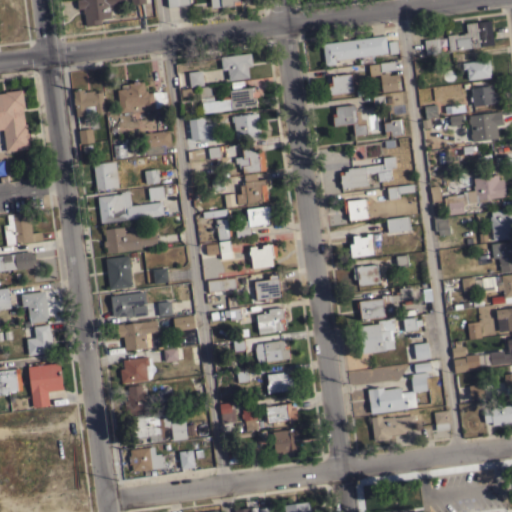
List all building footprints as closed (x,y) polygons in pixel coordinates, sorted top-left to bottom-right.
[(84,13),(83,13),(82,8),(77,9),(76,0),(124,0),(125,2),(108,4),(110,17),(100,18),(101,24),(85,25),(84,13)] [(493,44),(481,46),(480,41),(478,41),(479,46),(448,50),(446,35),(456,33),(456,34),(463,34),(463,32),(466,32),(465,23),(476,21),(476,27),(478,27),(477,21),(490,19),(493,44)] [(385,35),(387,52),(381,53),(381,54),(379,54),(379,53),(373,54),(374,61),(372,61),(371,61),(359,63),(358,56),(334,59),(335,64),(324,65),(322,43),(385,35)] [(438,37),(440,51),(425,53),(423,39),(438,37)] [(250,52),(252,65),(247,66),(248,77),(228,80),(227,69),(221,69),(220,56),(250,52)] [(467,79),(466,68),(462,69),(461,62),(476,60),(476,59),(477,59),(478,60),(489,59),(490,69),(489,70),(490,76),(467,79)] [(381,91),(379,74),(369,75),(368,64),(394,60),(395,69),(380,71),(381,73),(388,72),(388,74),(398,73),(399,80),(396,80),(397,89),(381,91)] [(203,85),(189,86),(187,71),(201,70),(203,85)] [(329,94),(329,93),(328,93),(327,88),(328,88),(327,82),(331,82),(330,75),(350,73),(352,91),(329,94)] [(144,90),(146,89),(147,92),(160,90),(160,91),(165,90),(167,106),(145,109),(145,110),(129,112),(129,111),(127,111),(128,113),(123,114),(122,112),(119,112),(118,104),(120,104),(120,99),(117,99),(116,90),(117,89),(117,86),(121,85),(121,84),(128,83),(133,82),(133,81),(137,81),(137,82),(143,81),(144,90)] [(219,97),(220,97),(220,96),(227,95),(227,96),(229,96),(228,90),(254,86),(254,91),(258,90),(259,96),(255,97),(256,105),(234,107),(235,108),(202,112),(202,109),(200,109),(200,106),(202,105),(201,102),(200,102),(198,91),(197,91),(197,90),(198,89),(198,86),(209,85),(211,96),(212,96),(213,100),(220,99),(219,97)] [(493,92),(496,92),(497,102),(472,106),(471,101),(469,101),(469,96),(471,96),(471,95),(470,95),(470,92),(470,88),(470,87),(470,86),(477,86),(477,87),(492,85),(493,92)] [(75,107),(74,107),(74,104),(73,103),(73,101),(73,100),(73,97),(72,90),(76,90),(76,88),(79,88),(80,89),(83,89),(84,91),(94,90),(94,92),(101,91),(103,106),(104,105),(105,112),(83,115),(83,118),(80,118),(80,115),(76,116),(75,107)] [(29,131),(30,131),(31,140),(30,140),(30,139),(28,140),(29,148),(5,151),(2,129),(0,129),(0,92),(4,92),(4,91),(22,89),(24,107),(22,107),(24,123),(26,123),(27,132),(29,131)] [(372,96),(383,94),(384,105),(373,106),(372,96)] [(444,113),(443,105),(463,103),(464,111),(444,113)] [(354,104),(355,110),(359,110),(360,119),(364,118),(366,133),(353,135),(352,123),(332,125),(331,119),(332,119),(331,113),(335,113),(334,106),(354,104)] [(424,118),(423,105),(435,104),(437,116),(424,118)] [(471,141),(471,137),(470,137),(469,133),(470,133),(469,123),(468,123),(467,118),(468,118),(467,115),(494,112),(494,111),(500,110),(502,124),(496,125),(497,137),(471,141)] [(260,138),(247,139),(247,137),(235,138),(233,121),(231,122),(231,116),(233,115),(254,112),(254,113),(257,112),(260,138)] [(463,124),(449,125),(448,115),(461,114),(463,124)] [(204,122),(213,121),(215,138),(221,137),(221,139),(228,138),(228,143),(204,146),(203,140),(191,142),(190,132),(189,132),(187,119),(203,117),(204,122)] [(403,134),(390,135),(390,134),(384,135),(383,122),(389,121),(389,119),(401,118),(403,134)] [(91,128),(93,141),(79,143),(77,129),(91,128)] [(146,155),(144,144),(142,133),(168,129),(170,143),(164,144),(165,152),(146,155)] [(121,144),(120,140),(124,140),(124,141),(125,140),(126,147),(135,145),(136,155),(126,156),(114,158),(112,145),(121,144)] [(220,157),(209,158),(207,147),(218,146),(220,157)] [(265,170),(242,173),(242,167),(239,167),(238,162),(235,163),(234,157),(242,156),(241,147),(253,146),(253,151),(262,150),(265,170)] [(340,188),(338,171),(347,170),(346,168),(383,163),(382,157),(393,155),(395,167),(390,167),(391,175),(383,176),(384,180),(377,180),(376,171),(365,173),(367,184),(340,188)] [(92,163),(114,161),(118,187),(95,190),(92,163)] [(156,168),(158,181),(145,183),(143,170),(156,168)] [(236,203),(235,193),(240,193),(239,185),(242,184),(241,181),(244,181),(243,174),(255,172),(256,179),(265,178),(266,184),(265,184),(267,200),(236,203)] [(446,195),(462,193),(462,191),(473,190),(472,185),(473,185),(472,177),(497,174),(497,179),(503,178),(505,196),(486,198),(486,200),(464,203),(464,205),(462,205),(463,212),(448,214),(448,213),(445,214),(444,207),(443,208),(443,205),(444,205),(443,197),(446,197),(446,195)] [(211,191),(210,178),(223,177),(224,189),(211,191)] [(398,193),(399,198),(387,199),(386,186),(412,183),(413,191),(398,193)] [(143,187),(145,200),(160,198),(158,185),(143,187)] [(437,185),(438,191),(439,191),(440,197),(440,199),(431,201),(428,186),(437,185)] [(100,222),(99,213),(98,213),(98,211),(96,196),(120,193),(120,191),(128,190),(130,205),(161,201),(162,214),(100,222)] [(367,218),(348,220),(347,212),(344,212),(342,201),(364,198),(367,218)] [(268,205),(269,212),(270,220),(267,220),(268,223),(249,225),(250,234),(235,236),(234,228),(242,227),(242,220),(247,219),(246,208),(268,205)] [(202,217),(201,211),(225,208),(226,214),(202,217)] [(491,216),(490,210),(504,208),(505,214),(508,213),(508,215),(510,214),(511,219),(511,226),(510,226),(510,232),(507,232),(508,237),(492,240),(489,216),(491,216)] [(41,231),(42,240),(5,245),(2,225),(7,224),(6,214),(11,214),(11,213),(28,211),(31,232),(41,231)] [(387,232),(385,218),(407,215),(409,229),(387,232)] [(448,234),(437,235),(437,230),(434,230),(432,217),(446,215),(448,234)] [(217,239),(216,227),(214,227),(214,223),(215,223),(214,219),(216,218),(216,217),(217,217),(217,218),(226,217),(228,230),(230,229),(231,237),(217,239)] [(140,245),(141,248),(104,252),(102,240),(105,240),(103,229),(123,226),(124,232),(137,230),(137,225),(142,224),(143,232),(155,231),(156,244),(140,245)] [(348,242),(352,241),(351,235),(359,234),(359,237),(365,236),(365,233),(371,233),(374,252),(375,252),(375,253),(350,256),(348,242)] [(218,241),(229,239),(231,257),(220,258),(218,241)] [(490,243),(511,240),(511,269),(499,271),(498,261),(497,261),(496,257),(491,258),(490,243)] [(206,254),(204,244),(216,242),(218,253),(206,254)] [(250,254),(248,253),(248,251),(249,249),(249,246),(255,245),(255,249),(261,248),(261,246),(261,245),(271,243),(271,245),(275,244),(276,255),(273,255),(273,257),(271,257),(272,265),(252,267),(250,254)] [(13,253),(13,252),(30,250),(30,253),(34,253),(35,263),(32,263),(32,267),(15,269),(15,268),(10,269),(8,253),(13,253)] [(396,267),(395,255),(406,254),(407,262),(408,262),(408,263),(407,263),(407,265),(396,267)] [(131,286),(108,289),(104,258),(127,255),(131,286)] [(357,285),(357,278),(352,278),(352,273),(353,273),(352,266),(376,263),(378,282),(357,285)] [(167,281),(153,283),(151,268),(165,267),(167,281)] [(511,295),(503,297),(502,289),(497,290),(496,283),(501,283),(500,274),(511,272),(511,295)] [(280,296),(267,298),(268,301),(264,302),(263,298),(255,299),(253,281),(268,279),(268,275),(277,274),(280,296)] [(472,276),(474,288),(461,290),(460,277),(472,276)] [(234,277),(236,288),(208,291),(206,280),(234,277)] [(360,319),(359,308),(356,308),(356,307),(355,307),(355,303),(355,300),(381,297),(380,295),(390,294),(390,295),(395,294),(394,291),(398,291),(398,288),(409,286),(409,289),(411,289),(411,293),(410,293),(411,298),(392,301),(393,306),(383,308),(384,316),(360,319)] [(0,308),(0,287),(7,287),(8,301),(9,301),(10,307),(0,308)] [(48,320),(28,322),(26,305),(21,306),(20,293),(44,290),(48,320)] [(144,291),(144,293),(145,293),(146,300),(145,300),(145,303),(137,304),(137,305),(145,304),(146,314),(133,316),(132,314),(130,314),(131,316),(128,316),(127,315),(114,316),(114,315),(111,316),(110,306),(111,306),(109,295),(144,291)] [(158,315),(156,302),(170,300),(171,314),(158,315)] [(229,320),(229,315),(223,316),(222,310),(228,309),(228,308),(244,306),(245,313),(240,313),(240,318),(229,320)] [(258,333),(256,320),(254,321),(254,318),(256,318),(255,314),(268,312),(267,308),(282,306),(284,322),(282,322),(283,329),(258,333)] [(511,328),(497,331),(494,309),(511,306),(511,328)] [(173,330),(172,317),(192,314),(194,327),(173,330)] [(402,318),(414,316),(414,319),(420,318),(421,325),(415,325),(416,329),(403,330),(402,318)] [(385,349),(361,353),(357,325),(378,323),(377,320),(392,318),(394,329),(391,330),(393,347),(385,349)] [(150,332),(150,339),(160,338),(161,345),(150,346),(124,349),(122,336),(121,336),(121,337),(120,337),(120,338),(116,339),(116,338),(114,338),(113,324),(155,319),(156,331),(150,332)] [(480,337),(468,338),(466,322),(478,320),(480,337)] [(27,354),(25,338),(34,337),(32,326),(48,324),(49,331),(50,331),(51,343),(49,344),(50,351),(27,354)] [(511,362),(486,366),(484,354),(495,352),(495,355),(507,353),(505,339),(511,338),(511,336),(511,335),(511,362)] [(233,351),(232,340),(243,338),(245,350),(233,351)] [(258,362),(255,356),(254,349),(255,343),(262,342),(282,339),(283,346),(287,345),(288,357),(265,361),(258,362)] [(414,359),(412,343),(427,341),(429,357),(414,359)] [(177,359),(164,361),(162,348),(176,347),(177,359)] [(147,378),(147,379),(132,381),(132,382),(130,382),(130,381),(121,382),(120,380),(119,376),(120,376),(119,368),(123,368),(123,366),(122,366),(121,361),(122,361),(122,359),(147,356),(147,357),(150,357),(151,363),(154,366),(154,369),(154,371),(153,372),(152,373),(151,375),(151,377),(149,378),(147,378)] [(453,372),(452,358),(465,357),(467,370),(453,372)] [(26,366),(58,362),(62,389),(47,391),(48,405),(31,407),(26,366)] [(15,391),(10,392),(10,390),(8,391),(8,393),(0,394),(0,369),(18,367),(21,389),(14,390),(15,391)] [(237,382),(235,371),(246,369),(248,380),(237,382)] [(266,385),(267,384),(266,373),(282,371),(282,374),(286,374),(286,373),(291,372),(291,376),(290,376),(292,389),(267,393),(266,385)] [(407,407),(407,408),(370,413),(369,402),(368,402),(366,388),(382,386),(383,389),(399,386),(400,391),(411,390),(409,373),(426,371),(427,376),(424,377),(426,389),(418,390),(418,392),(415,392),(414,391),(413,391),(415,406),(407,407)] [(503,373),(511,371),(511,385),(504,387),(503,373)] [(469,399),(468,385),(482,383),(483,397),(469,399)] [(142,395),(147,395),(148,405),(143,405),(144,411),(125,413),(124,408),(123,400),(126,400),(125,393),(128,393),(127,385),(141,384),(142,395)] [(478,411),(482,411),(482,408),(492,407),(492,402),(499,401),(500,406),(503,405),(503,401),(507,400),(506,399),(510,398),(511,397),(511,421),(508,422),(508,421),(491,424),(491,421),(484,422),(483,419),(479,420),(479,425),(474,425),(474,413),(478,413),(478,411)] [(254,420),(257,420),(258,429),(255,429),(254,428),(244,430),(240,401),(251,399),(254,420)] [(218,403),(233,401),(235,421),(221,422),(218,403)] [(267,422),(264,403),(269,403),(270,405),(289,402),(290,408),(295,408),(297,420),(288,422),(288,419),(267,422)] [(447,409),(448,422),(447,422),(448,429),(435,430),(432,411),(447,409)] [(186,438),(171,440),(171,439),(149,442),(148,435),(146,436),(146,437),(137,438),(137,437),(126,438),(124,419),(136,417),(136,416),(145,415),(145,416),(158,414),(168,413),(169,422),(184,420),(186,438)] [(393,416),(393,417),(413,414),(415,428),(404,429),(404,432),(387,435),(387,438),(373,440),(370,416),(381,415),(381,417),(393,416)] [(298,427),(299,437),(294,438),(296,451),(273,454),(273,448),(274,448),(271,431),(298,427)] [(248,457),(247,447),(250,446),(250,443),(254,442),(255,446),(259,445),(260,456),(248,457)] [(164,466),(129,471),(127,455),(130,455),(129,449),(153,446),(154,454),(162,453),(164,466)] [(178,451),(191,449),(194,466),(180,468),(178,451)] [(283,511),(283,504),(308,501),(309,508),(310,508),(310,511),(283,511)]
